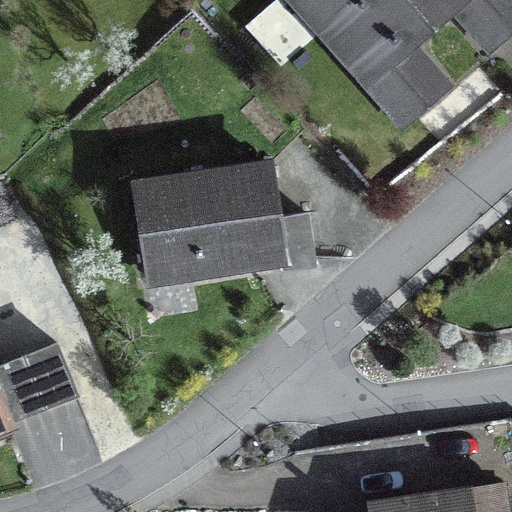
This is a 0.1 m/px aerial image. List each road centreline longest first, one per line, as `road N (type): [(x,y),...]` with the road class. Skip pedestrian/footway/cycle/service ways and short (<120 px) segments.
road 1 (residential): [(511,162),(256,384)]
road 2 (residential): [(256,384),(299,401),(356,406),(511,392)]
road 3 (residential): [(256,384),(167,460),(64,511)]
